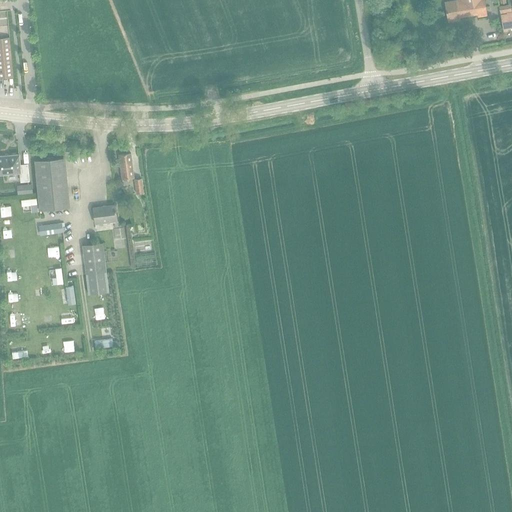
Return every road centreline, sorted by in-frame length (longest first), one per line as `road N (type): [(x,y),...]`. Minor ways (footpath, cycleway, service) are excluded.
road 1 (secondary): [(32,116),(160,125),(372,89)]
road 2 (secondary): [(372,89),(511,64)]
